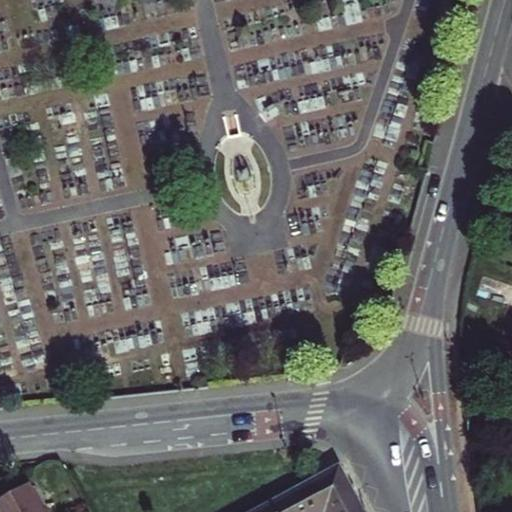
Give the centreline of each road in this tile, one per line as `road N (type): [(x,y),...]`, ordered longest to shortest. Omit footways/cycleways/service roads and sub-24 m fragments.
road 1 (tertiary): [(67,441),(113,450),(307,428),(339,433),(389,492)]
road 2 (tertiary): [(382,403),(316,402),(52,433)]
road 3 (tertiary): [(67,441),(382,403)]
road 4 (tertiary): [(504,0),(446,217)]
road 5 (tertiary): [(452,511),(434,300)]
road 6 (tertiary): [(446,217),(382,403)]
road 7 (tertiary): [(434,511),(421,435),(406,414),(382,403)]
